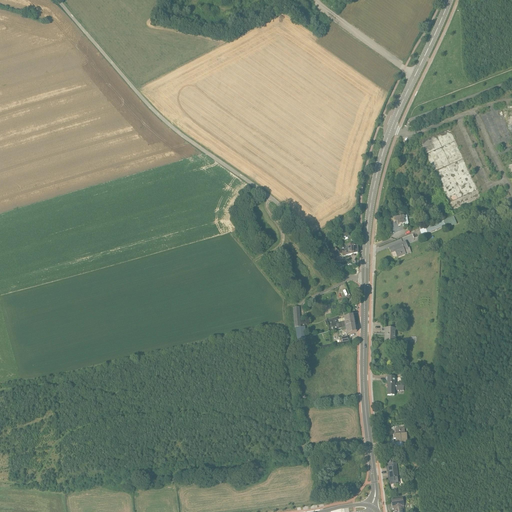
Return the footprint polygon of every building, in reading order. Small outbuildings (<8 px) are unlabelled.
[(501,115),(495,117),(499,126),(505,123),(501,115)] [(505,123),(499,126),(503,134),(508,131),(505,123)] [(404,216),(393,218),(394,222),(397,221),(397,225),(404,224),(404,220),(405,219),(404,216)] [(423,229),(412,234),(414,239),(451,224),(458,221),(456,216),(444,220),(444,221),(430,227),(423,229)] [(412,234),(430,227),(429,223),(411,230),(412,234)] [(405,242),(389,249),(391,254),(395,252),(397,257),(405,253),(406,254),(411,252),(410,249),(408,249),(405,242)] [(358,254),(358,247),(348,249),(348,252),(345,252),(345,251),(342,252),(343,257),(358,254)] [(333,257),(339,253),(335,248),(329,252),(333,257)] [(345,322),(339,323),(337,318),(327,320),(328,324),(330,331),(341,328),(355,325),(354,316),(352,317),(344,319),(345,322)] [(346,330),(347,335),(357,332),(355,325),(341,328),(342,331),(346,330)] [(301,327),(295,328),(297,341),(306,338),(305,327),(301,327)] [(385,341),(396,342),(396,329),(382,329),(382,333),(385,333),(385,341)] [(387,396),(395,396),(395,391),(403,391),(403,382),(398,382),(398,383),(395,383),(395,377),(386,377),(386,381),(387,381),(387,396)] [(397,447),(402,447),(408,447),(407,433),(405,433),(404,428),(394,429),(395,434),(393,435),(393,438),(395,437),(395,440),(395,441),(397,441),(397,447)] [(394,484),(399,484),(397,463),(391,464),(392,464),(392,467),(387,468),(387,473),(389,473),(390,482),(394,482),(394,484)] [(394,511),(404,511),(404,507),(403,499),(391,501),(393,509),(394,509),(394,511)]
